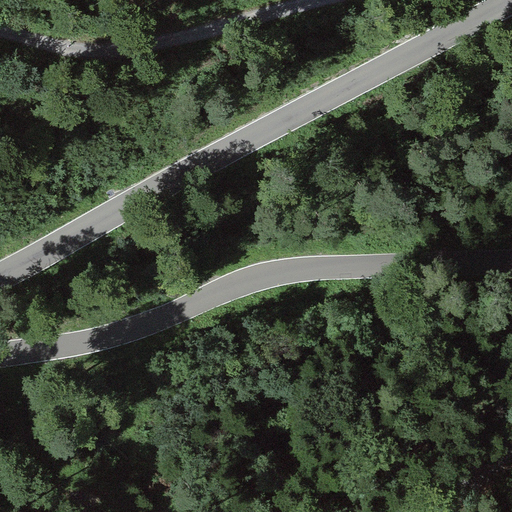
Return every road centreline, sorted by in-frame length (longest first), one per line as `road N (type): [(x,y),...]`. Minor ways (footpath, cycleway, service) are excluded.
road 1 (tertiary): [(0,278),(511,2)]
road 2 (tertiary): [(511,263),(320,267),(250,280),(120,335),(0,356)]
road 3 (track): [(0,31),(105,49),(330,0)]
road 4 (tertiary): [(417,511),(511,436)]
